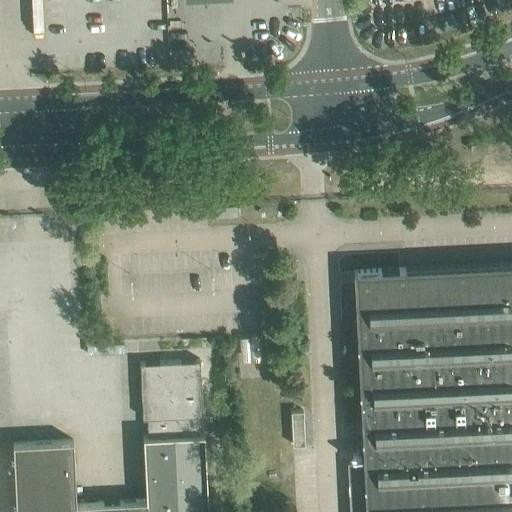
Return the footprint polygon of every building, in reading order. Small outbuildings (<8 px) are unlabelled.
[(471,142),(471,150),(483,149),(482,142),(471,142)] [(187,189),(177,189),(177,200),(187,199),(187,189)] [(511,511),(511,261),(400,267),(355,270),(356,290),(358,305),(358,319),(358,322),(363,422),(365,460),(350,461),(352,511),(511,511)] [(200,358),(141,361),(143,416),(148,416),(149,435),(144,435),(147,498),(79,502),(76,439),(14,442),(16,511),(208,511),(204,432),(199,432),(198,414),(203,413),(200,358)] [(293,444),(305,443),(303,409),(291,409),(293,444)]
